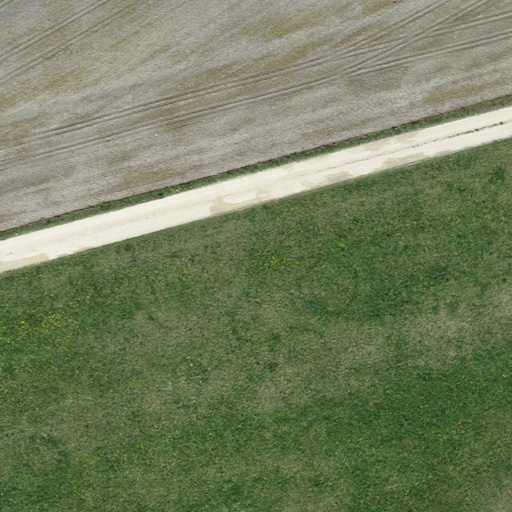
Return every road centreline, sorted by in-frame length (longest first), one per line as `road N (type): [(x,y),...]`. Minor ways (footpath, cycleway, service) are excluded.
road 1 (track): [(511,107),(0,252)]
road 2 (motorway): [(511,240),(0,379)]
road 3 (motorway): [(0,511),(511,374)]
